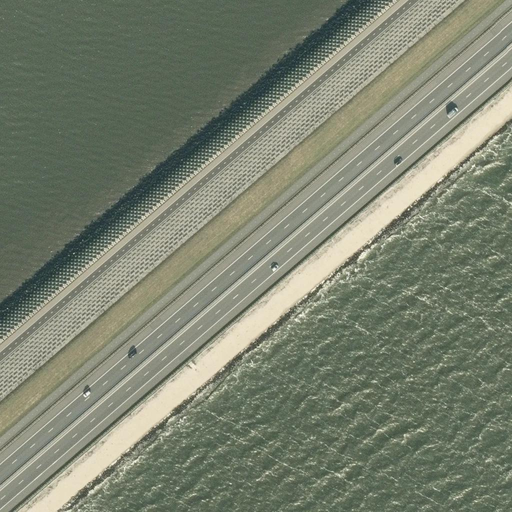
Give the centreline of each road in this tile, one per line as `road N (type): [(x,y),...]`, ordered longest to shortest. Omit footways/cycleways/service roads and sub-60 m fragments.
road 1 (motorway): [(0,498),(511,55)]
road 2 (motorway): [(511,29),(0,472)]
